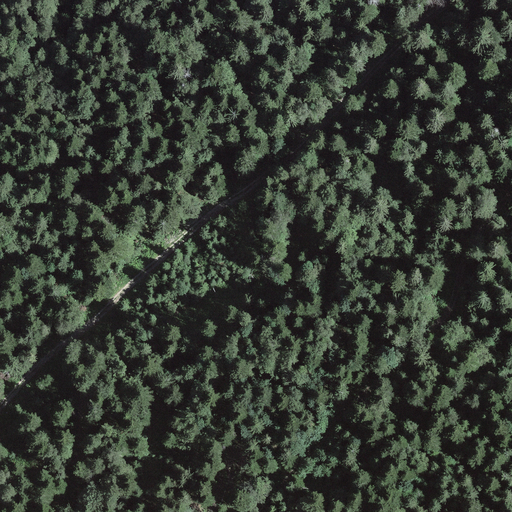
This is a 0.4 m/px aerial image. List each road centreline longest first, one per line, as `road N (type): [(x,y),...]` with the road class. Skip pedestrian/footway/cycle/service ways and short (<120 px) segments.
road 1 (track): [(449,0),(308,140),(142,272),(0,405)]
road 2 (track): [(256,511),(434,328),(471,241),(511,191)]
road 3 (track): [(0,209),(103,139)]
